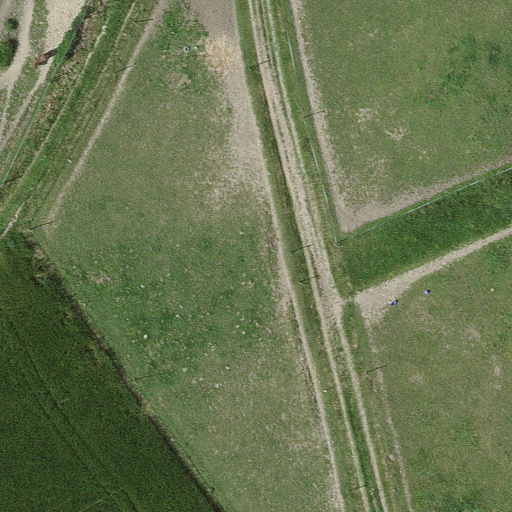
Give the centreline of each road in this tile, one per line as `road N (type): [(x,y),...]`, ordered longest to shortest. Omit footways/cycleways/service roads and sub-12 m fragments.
road 1 (track): [(376,511),(257,0)]
road 2 (track): [(0,225),(117,0)]
